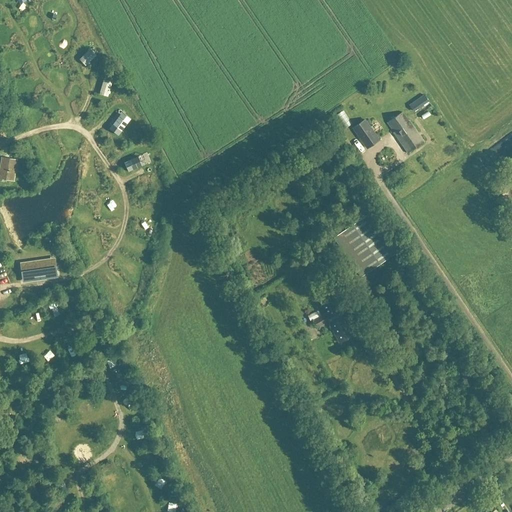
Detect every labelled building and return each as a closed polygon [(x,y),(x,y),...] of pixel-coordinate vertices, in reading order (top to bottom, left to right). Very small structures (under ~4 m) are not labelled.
[(79,59),(85,66),(95,57),(88,50),(79,59)] [(99,94),(108,97),(111,85),(103,82),(99,94)] [(414,112),(428,102),(424,96),(409,106),(414,112)] [(121,111),(108,129),(118,136),(130,119),(121,111)] [(403,112),(388,122),(395,132),(394,132),(408,153),(424,142),(410,121),(403,112)] [(346,113),(342,115),(347,129),(351,127),(346,113)] [(365,120),(353,128),(368,149),(379,141),(365,120)] [(143,153),(124,159),(128,172),(147,164),(143,153)] [(361,277),(398,252),(371,213),(334,238),(361,277)] [(22,265),(24,279),(32,278),(32,279),(56,276),(54,261),(22,265)] [(338,296),(337,295),(317,306),(317,307),(320,305),(325,315),(314,321),(317,327),(329,321),(330,323),(329,324),(340,343),(354,335),(349,325),(350,325),(345,315),(344,315),(342,311),(345,309),(342,310),(335,297),(338,296)] [(50,361),(51,368),(59,366),(58,360),(50,361)] [(84,370),(78,377),(85,384),(91,377),(84,370)] [(63,381),(59,388),(67,393),(71,385),(63,381)] [(32,386),(27,393),(35,398),(39,391),(32,386)] [(14,417),(17,406),(6,403),(4,414),(14,417)] [(88,405),(84,409),(90,417),(95,413),(88,405)] [(155,450),(147,453),(150,459),(157,456),(155,450)]
